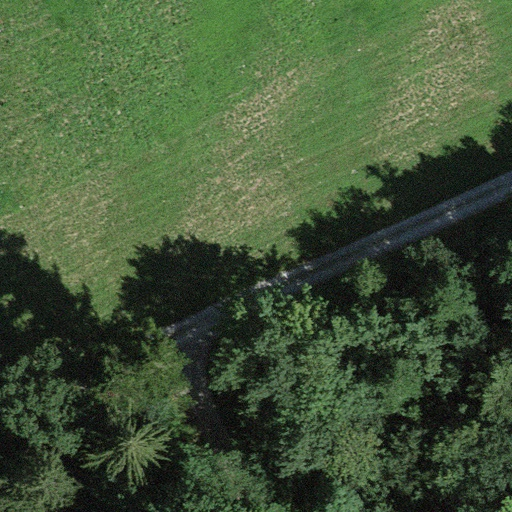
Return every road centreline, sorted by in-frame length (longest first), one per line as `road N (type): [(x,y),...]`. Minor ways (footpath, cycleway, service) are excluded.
road 1 (track): [(511,179),(0,428)]
road 2 (track): [(269,511),(181,340)]
